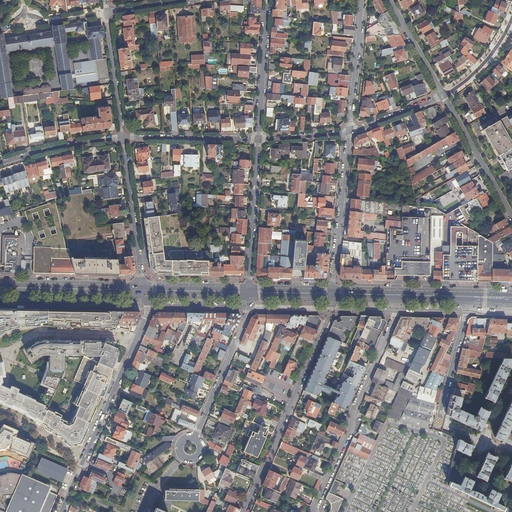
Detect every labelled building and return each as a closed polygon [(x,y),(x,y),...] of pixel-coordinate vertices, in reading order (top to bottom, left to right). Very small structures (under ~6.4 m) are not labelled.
[(251,0),(252,6),(250,6),(250,14),(260,15),(261,0),(251,0)] [(272,17),(282,18),(282,13),(284,13),(284,10),(286,10),(286,8),(285,0),(276,0),(275,11),(273,10),(272,17)] [(285,0),(286,8),(296,9),(294,0),(285,0)] [(294,0),(296,9),(296,10),(308,8),(307,1),(301,2),(300,0),(294,0)] [(379,24),(367,30),(366,38),(375,37),(386,36),(400,36),(379,0),(377,0),(373,2),(381,16),(380,17),(379,18),(379,21),(379,24)] [(397,0),(403,10),(408,7),(412,5),(408,0),(397,0)] [(412,5),(408,7),(410,11),(411,10),(416,19),(425,14),(422,10),(421,10),(419,5),(422,3),(419,0),(419,1),(412,5)] [(498,16),(505,19),(507,15),(503,14),(507,4),(497,0),(494,8),(492,7),(490,12),(498,16)] [(229,1),(220,2),(220,12),(230,11),(229,6),(229,1)] [(446,7),(443,8),(450,13),(454,17),(460,13),(452,10),(446,7)] [(213,9),(201,10),(202,21),(206,21),(206,17),(213,17),(213,9)] [(494,25),(498,16),(490,12),(488,12),(484,21),(494,25)] [(460,13),(454,17),(451,18),(453,22),(459,19),(460,13)] [(339,21),(338,25),(352,26),(353,16),(345,15),(344,22),(339,21)] [(125,27),(133,25),(135,25),(135,23),(134,18),(134,16),(123,17),(124,27),(125,27)] [(166,16),(156,17),(157,24),(157,30),(167,29),(166,16)] [(178,18),(179,43),(184,43),(184,46),(192,45),(191,42),(196,42),(194,17),(178,18)] [(275,20),(274,25),(282,26),(282,27),(289,27),(290,23),(288,23),(288,18),(287,18),(283,18),(283,20),(275,20)] [(249,19),(249,22),(248,21),(248,23),(244,22),(244,27),(259,28),(260,23),(256,23),(256,19),(249,19)] [(418,25),(423,34),(431,29),(428,24),(426,21),(418,25)] [(108,76),(106,59),(106,56),(103,56),(103,59),(102,59),(99,38),(103,37),(102,27),(91,29),(87,29),(86,24),(86,23),(77,24),(52,28),(53,33),(3,40),(3,36),(0,36),(0,89),(2,99),(8,98),(13,98),(5,52),(55,44),(62,91),(69,91),(73,90),(64,33),(75,31),(76,33),(87,31),(88,39),(91,61),(81,63),(81,65),(74,66),(76,84),(106,80),(106,78),(107,76),(108,76)] [(312,36),(320,36),(321,31),(319,31),(319,24),(313,23),(313,29),(312,36)] [(336,25),(333,25),(332,31),(336,31),(337,28),(344,29),(343,35),(353,35),(354,26),(352,26),(338,25),(336,25)] [(492,31),(484,26),(482,30),(479,28),(474,37),(485,44),(492,31)] [(124,30),(126,47),(135,46),(133,30),(134,29),(134,28),(124,30)] [(280,29),(272,28),(271,38),(284,39),(286,40),(287,40),(288,34),(284,33),(285,32),(280,32),(280,29)] [(425,37),(431,48),(440,43),(444,41),(443,38),(438,41),(436,37),(438,37),(437,36),(436,36),(434,33),(425,37)] [(386,36),(392,48),(401,46),(405,45),(400,36),(386,36)] [(284,41),(284,39),(271,38),(270,53),(275,54),(276,48),(284,48),(284,41)] [(464,47),(461,53),(464,55),(469,61),(474,65),(477,61),(466,52),(469,47),(470,48),(474,43),(465,38),(461,45),(464,47)] [(444,41),(440,43),(443,48),(449,44),(446,40),(444,41)] [(328,51),(327,56),(343,57),(344,52),(345,52),(346,44),(332,42),(331,50),(332,50),(332,51),(328,51)] [(240,55),(250,55),(251,44),(241,44),(240,55)] [(140,49),(139,45),(135,46),(126,47),(118,48),(121,71),(132,70),(131,61),(132,61),(132,59),(130,60),(129,51),(138,50),(138,49),(140,49)] [(381,50),(381,54),(386,53),(393,52),(397,62),(406,59),(401,46),(392,48),(381,50)] [(435,60),(437,63),(449,56),(450,56),(448,53),(450,52),(448,48),(439,54),(441,57),(435,60)] [(511,50),(509,54),(507,57),(505,61),(503,60),(501,64),(509,70),(510,71),(511,72),(511,70),(511,50)] [(231,65),(239,65),(249,66),(250,55),(240,55),(232,54),(231,65)] [(469,61),(464,55),(462,57),(458,60),(459,62),(454,65),(458,72),(464,69),(463,68),(467,66),(466,64),(469,61)] [(192,65),(192,66),(195,66),(199,65),(205,65),(204,56),(191,57),(192,64),(187,64),(187,66),(192,65)] [(449,56),(437,63),(445,77),(454,72),(449,63),(452,61),(449,56)] [(292,68),(292,61),(292,59),(281,58),(280,67),(292,68)] [(342,61),(334,60),(333,64),(329,64),(328,63),(327,71),(328,71),(327,74),(328,75),(338,75),(341,76),(341,72),(340,72),(342,61)] [(504,72),(498,66),(496,68),(492,72),(499,78),(504,72)] [(239,67),(233,67),(233,71),(238,72),(238,77),(248,77),(248,73),(257,73),(257,68),(239,67)] [(282,83),(289,83),(290,72),(282,72),(282,83)] [(308,85),(316,86),(317,74),(309,73),(309,77),(308,81),(308,85)] [(397,82),(393,74),(384,78),(387,85),(397,82)] [(422,74),(415,77),(418,83),(425,80),(422,74)] [(338,79),(338,75),(328,75),(328,78),(327,85),(348,87),(348,82),(340,81),(341,79),(338,79)] [(207,90),(218,91),(218,86),(217,86),(218,78),(206,77),(206,88),(207,90)] [(484,87),(482,89),(489,96),(491,94),(488,90),(490,88),(492,87),(495,84),(489,77),(481,83),(484,87)] [(127,80),(128,91),(139,89),(138,85),(135,85),(134,79),(127,80)] [(279,89),(282,90),(283,83),(279,83),(279,84),(273,84),(274,83),(268,82),(268,86),(273,86),(273,93),(278,94),(279,89)] [(364,82),(363,97),(371,95),(374,94),(375,89),(370,88),(371,83),(364,82)] [(302,87),(301,92),(301,94),(301,97),(307,98),(308,85),(304,85),(294,84),(294,86),(294,93),(298,93),(298,88),(301,88),(301,87),(302,87)] [(419,85),(412,88),(414,92),(416,98),(426,94),(423,84),(419,86),(419,85)] [(411,85),(400,89),(402,96),(414,92),(412,88),(411,85)] [(51,93),(51,88),(47,86),(43,86),(40,90),(38,88),(37,90),(35,89),(33,91),(30,88),(26,88),(23,92),(23,96),(38,95),(51,93)] [(100,99),(99,87),(90,88),(91,100),(100,99)] [(330,100),(339,101),(340,96),(347,97),(348,89),(330,87),(329,95),(331,95),(330,100)] [(139,89),(128,91),(129,102),(140,100),(139,89)] [(176,100),(175,90),(172,90),(172,94),(173,98),(165,98),(165,107),(171,107),(171,113),(172,115),(172,116),(171,116),(172,125),(173,132),(178,132),(176,100)] [(240,92),(228,91),(228,95),(225,95),(225,102),(239,103),(240,92)] [(465,97),(471,110),(483,103),(480,96),(476,98),(473,91),(469,93),(469,94),(465,97)] [(59,101),(58,92),(53,93),(53,98),(54,105),(65,104),(67,104),(68,103),(67,100),(59,101)] [(268,95),(267,100),(273,101),(273,102),(281,103),(281,98),(283,98),(288,99),(288,103),(291,103),(292,97),(268,95)] [(389,99),(388,96),(379,100),(380,102),(377,104),(379,111),(389,107),(390,111),(393,109),(389,99)] [(292,97),(291,103),(306,105),(306,104),(307,98),(301,97),(300,97),(300,99),(297,99),(297,97),(292,97)] [(307,98),(306,104),(316,105),(316,113),(315,113),(314,123),(320,123),(321,114),(321,109),(322,99),(307,98)] [(363,99),(361,108),(369,109),(372,109),(377,109),(374,103),(370,104),(370,99),(363,99)] [(480,105),(472,110),(477,118),(485,113),(480,105)] [(428,109),(432,119),(432,121),(437,119),(433,107),(428,109)] [(112,126),(109,108),(98,109),(99,117),(100,117),(100,119),(98,120),(96,119),(96,117),(81,119),(82,124),(82,125),(85,124),(85,127),(83,127),(83,131),(83,132),(110,129),(112,126)] [(369,117),(369,112),(369,109),(361,108),(360,116),(369,117)] [(155,126),(154,115),(153,110),(137,112),(138,120),(146,119),(147,127),(155,126)] [(11,123),(10,111),(8,111),(0,112),(0,117),(7,116),(8,122),(9,122),(10,123),(11,123)] [(221,116),(220,111),(208,112),(209,122),(213,122),(216,122),(217,123),(221,123),(221,120),(221,116)] [(178,114),(179,126),(190,125),(190,115),(185,115),(185,113),(184,112),(183,112),(183,113),(183,114),(178,114)] [(425,122),(421,112),(415,114),(420,128),(422,127),(421,124),(425,122)] [(71,132),(70,126),(69,121),(68,113),(64,113),(65,125),(64,125),(64,126),(60,127),(60,133),(62,133),(71,132)] [(321,114),(320,123),(330,123),(330,113),(321,114)] [(205,114),(194,115),(194,125),(206,124),(205,114)] [(414,127),(407,129),(409,133),(411,140),(421,136),(422,138),(424,137),(423,136),(422,132),(420,128),(415,114),(410,116),(414,127)] [(236,128),(245,128),(245,117),(241,117),(241,119),(235,120),(236,128)] [(249,119),(249,117),(245,117),(245,128),(248,128),(253,128),(254,119),(249,119)] [(432,125),(434,129),(434,130),(435,130),(444,124),(449,122),(446,117),(432,125)] [(498,122),(504,132),(511,126),(509,120),(507,117),(498,122)] [(279,120),(278,130),(278,132),(289,131),(290,124),(290,119),(282,120),(279,120)] [(230,120),(221,120),(221,123),(222,128),(231,128),(230,120)] [(511,148),(511,146),(504,132),(498,122),(484,130),(488,138),(494,149),(495,149),(499,156),(511,148)] [(83,131),(83,127),(82,125),(82,124),(74,125),(70,126),(71,132),(71,133),(83,131)] [(444,124),(435,130),(441,140),(450,135),(444,124)] [(26,143),(24,131),(23,126),(15,127),(14,125),(12,126),(12,129),(12,132),(14,145),(26,143)] [(399,137),(406,134),(402,125),(393,128),(397,138),(399,137)] [(44,139),(42,127),(35,128),(36,135),(30,135),(31,141),(44,139)] [(56,135),(55,127),(48,128),(48,127),(45,127),(45,128),(44,128),(45,137),(56,135)] [(379,128),(367,133),(370,139),(374,138),(374,139),(382,136),(380,133),(379,128)] [(383,132),(386,140),(394,137),(391,129),(383,132)] [(14,145),(12,132),(6,133),(8,145),(14,145)] [(412,186),(436,172),(433,166),(412,178),(411,175),(415,175),(413,168),(410,169),(410,167),(414,165),(413,163),(446,144),(447,145),(448,144),(449,146),(459,140),(455,133),(450,135),(441,140),(429,147),(428,148),(417,154),(414,156),(406,160),(408,169),(410,176),(410,178),(412,186)] [(354,140),(353,147),(355,147),(368,142),(365,134),(357,137),(354,140)] [(303,143),(298,143),(298,148),(292,147),(291,154),(297,155),(297,159),(302,159),(302,158),(303,143)] [(290,144),(279,145),(279,150),(273,149),(272,153),(270,153),(270,159),(280,160),(281,154),(289,155),(290,144)] [(413,144),(401,148),(404,156),(409,154),(408,154),(413,152),(414,156),(417,154),(413,144)] [(326,145),(325,155),(335,156),(336,146),(326,145)] [(137,157),(138,163),(147,162),(152,161),(151,157),(150,157),(149,148),(148,148),(148,147),(143,148),(143,149),(136,150),(137,155),(138,155),(139,157),(137,157)] [(396,149),(400,160),(406,160),(404,156),(401,148),(401,147),(396,149)] [(361,151),(353,150),(353,155),(380,158),(376,148),(368,151),(366,150),(364,150),(362,150),(361,151)] [(511,168),(511,148),(499,156),(498,156),(507,172),(511,168)] [(449,159),(451,164),(464,157),(461,152),(458,154),(457,153),(453,154),(454,156),(449,159)] [(74,164),(72,155),(63,157),(67,177),(67,178),(71,178),(68,165),(74,164)] [(93,158),(84,160),(85,173),(109,170),(108,156),(98,158),(99,161),(93,162),(93,158)] [(199,167),(199,156),(181,156),(181,161),(181,166),(181,167),(199,167)] [(67,177),(63,157),(51,159),(52,168),(60,166),(62,178),(67,177)] [(359,159),(357,170),(365,171),(373,172),(374,161),(359,159)] [(447,168),(450,173),(453,171),(456,169),(465,164),(462,159),(447,168)] [(406,160),(400,160),(400,165),(404,166),(405,170),(408,169),(406,160)] [(240,161),(239,169),(251,170),(251,161),(240,161)] [(51,171),(51,168),(48,169),(46,162),(37,164),(40,177),(52,174),(51,171)] [(147,162),(138,163),(139,173),(144,172),(144,174),(146,174),(146,172),(149,171),(147,162)] [(325,164),(324,174),(334,175),(335,165),(325,164)] [(465,164),(456,169),(459,175),(468,170),(465,164)] [(38,177),(35,165),(26,167),(29,180),(34,178),(38,177)] [(170,173),(162,174),(162,179),(180,176),(181,167),(181,166),(175,166),(174,174),(170,175),(170,173)] [(478,173),(475,168),(467,172),(470,178),(478,173)] [(365,171),(357,170),(357,174),(359,175),(358,185),(369,187),(371,176),(364,175),(365,171)] [(231,183),(231,184),(232,184),(243,185),(244,171),(234,171),(233,183),(231,183)] [(466,172),(451,180),(455,187),(470,180),(466,172)] [(313,175),(300,173),(300,174),(300,175),(300,182),(305,182),(312,183),(313,175)] [(21,183),(19,175),(4,179),(6,187),(11,186),(11,187),(21,183)] [(215,175),(203,175),(203,177),(203,180),(203,182),(215,183),(215,175)] [(299,175),(292,175),(291,193),(299,194),(300,182),(300,175),(299,175)] [(323,175),(322,184),(330,184),(331,177),(325,176),(326,175),(323,175)] [(106,177),(107,188),(116,187),(118,187),(116,176),(106,177)] [(144,194),(154,192),(152,182),(143,183),(144,194)] [(478,194),(472,182),(460,189),(466,201),(461,204),(462,206),(483,195),(482,192),(478,194)] [(243,185),(232,184),(232,187),(235,187),(235,195),(243,196),(243,185)] [(322,184),(321,184),(319,194),(329,195),(330,184),(322,184)] [(369,187),(358,185),(357,197),(364,198),(368,198),(368,195),(370,195),(370,193),(368,193),(369,192),(369,187)] [(103,189),(104,201),(113,199),(117,199),(116,187),(107,188),(103,189)] [(83,195),(82,188),(75,189),(75,191),(69,192),(70,196),(83,195)] [(180,189),(169,191),(171,210),(176,210),(176,215),(180,214),(180,208),(180,207),(177,207),(176,194),(180,193),(180,189)] [(57,198),(55,190),(53,190),(54,195),(48,196),(47,192),(44,192),(46,200),(46,202),(57,198)] [(491,204),(485,193),(483,195),(462,206),(458,208),(461,213),(466,222),(469,220),(483,212),(482,210),(491,204)] [(216,198),(218,198),(218,196),(202,195),(202,196),(202,208),(203,208),(208,208),(208,198),(211,198),(211,199),(216,199),(216,198)] [(288,197),(272,195),(272,201),(277,201),(276,208),(287,209),(288,197)] [(235,207),(243,208),(243,198),(236,197),(235,207)] [(314,198),(313,208),(319,209),(324,209),(325,199),(314,198)] [(351,200),(350,212),(379,215),(386,216),(387,209),(399,211),(400,205),(367,202),(364,201),(351,200)] [(121,211),(120,205),(109,207),(109,209),(106,209),(106,210),(105,210),(96,211),(97,214),(105,213),(121,211)] [(12,214),(10,208),(0,211),(0,215),(1,217),(12,214)] [(324,209),(319,209),(319,214),(317,213),(317,216),(318,216),(318,217),(333,219),(334,210),(324,209)] [(280,211),(269,210),(267,226),(279,227),(280,211)] [(245,212),(238,211),(237,215),(236,215),(236,213),(233,213),(232,220),(245,220),(245,212)] [(359,239),(359,231),(360,223),(361,215),(366,216),(365,221),(379,222),(379,215),(350,212),(347,237),(359,239)] [(442,216),(430,216),(430,247),(434,247),(434,244),(438,244),(438,240),(442,240),(442,216)] [(146,219),(144,219),(148,248),(149,259),(150,270),(157,276),(180,277),(180,276),(184,276),(189,276),(208,277),(209,263),(209,254),(209,252),(190,252),(190,255),(187,255),(187,262),(184,262),(184,252),(171,252),(168,256),(170,257),(171,259),(172,261),(164,261),(162,246),(163,246),(162,239),(161,232),(159,217),(146,219)] [(387,222),(386,229),(401,230),(401,218),(389,217),(388,222),(387,222)] [(398,276),(401,276),(430,277),(430,255),(425,255),(425,219),(407,218),(401,218),(401,230),(386,229),(386,231),(386,235),(386,242),(386,267),(385,281),(393,281),(395,281),(398,276)] [(215,229),(215,234),(227,234),(230,235),(241,235),(246,235),(247,220),(245,220),(232,220),(232,219),(231,219),(231,222),(237,223),(237,226),(234,226),(233,229),(237,229),(236,233),(231,232),(231,230),(221,229),(220,230),(215,229)] [(472,224),(469,220),(466,222),(460,225),(468,229),(472,224)] [(505,220),(489,229),(491,234),(495,232),(494,230),(498,228),(499,230),(507,225),(505,220)] [(327,222),(317,221),(316,232),(325,233),(325,234),(326,234),(331,235),(332,231),(326,231),(327,222)] [(125,239),(123,223),(113,225),(114,241),(115,241),(122,240),(125,239)] [(282,245),(282,242),(271,241),(270,241),(271,232),(283,233),(283,230),(259,228),(258,243),(271,244),(274,244),(278,244),(282,245)] [(509,228),(487,241),(493,244),(505,237),(511,233),(509,228)] [(478,235),(468,229),(468,240),(478,241),(478,235)] [(286,279),(291,279),(293,257),(295,232),(293,231),(283,230),(283,233),(271,232),(270,241),(271,241),(282,242),(282,245),(281,250),(278,250),(278,244),(274,244),(271,244),(271,245),(267,245),(267,251),(271,251),(270,255),(266,255),(266,256),(270,256),(281,257),(279,278),(286,279)] [(325,234),(316,233),(314,247),(321,247),(322,247),(323,239),(324,239),(325,236),(326,236),(326,234),(325,234)] [(364,233),(363,239),(370,240),(374,240),(380,241),(386,242),(386,235),(364,233)] [(241,235),(230,235),(228,236),(228,238),(230,240),(231,240),(231,242),(232,242),(232,243),(241,244),(241,239),(242,240),(242,236),(241,236),(241,235)] [(492,270),(492,260),(492,255),(492,252),(493,245),(493,244),(487,241),(481,237),(478,235),(478,241),(478,247),(477,282),(492,283),(492,270)] [(19,257),(19,242),(19,238),(5,237),(5,242),(4,242),(4,265),(4,266),(4,271),(9,271),(9,273),(11,273),(11,272),(14,272),(14,273),(21,273),(23,273),(23,272),(24,262),(24,260),(23,260),(19,257)] [(124,253),(122,240),(115,241),(117,254),(119,254),(124,253)] [(379,244),(380,241),(374,240),(373,251),(373,253),(373,257),(373,280),(379,280),(385,281),(386,267),(381,267),(380,259),(379,259),(379,253),(380,253),(380,251),(379,251),(379,246),(380,246),(380,245),(379,244)] [(361,256),(361,244),(343,242),(339,277),(341,280),(349,280),(360,280),(361,269),(349,269),(349,267),(348,267),(348,269),(346,268),(346,266),(351,266),(352,259),(350,259),(350,256),(354,256),(354,262),(357,262),(357,265),(361,266),(361,256)] [(511,242),(503,248),(504,249),(507,254),(508,254),(511,251),(511,242)] [(258,255),(266,256),(266,255),(270,255),(271,251),(267,251),(267,245),(271,245),(271,244),(258,243),(258,255)] [(209,252),(209,254),(212,254),(212,253),(219,253),(219,246),(209,246),(209,252)] [(307,246),(306,258),(308,258),(308,251),(307,251),(307,250),(314,251),(314,247),(311,246),(307,246)] [(232,247),(229,247),(228,247),(228,250),(232,250),(231,256),(239,257),(240,252),(245,252),(246,248),(240,248),(232,248),(232,247)] [(477,282),(478,247),(468,247),(450,247),(450,256),(442,256),(442,261),(442,266),(442,272),(442,282),(477,282)] [(74,274),(71,258),(69,250),(65,250),(51,250),(51,248),(36,248),(33,248),(33,257),(34,257),(33,271),(37,274),(74,274)] [(81,260),(110,261),(111,252),(81,251),(81,260)] [(135,273),(132,252),(124,253),(125,258),(123,258),(124,266),(118,266),(120,276),(132,276),(135,273)] [(313,266),(305,266),(304,279),(316,279),(324,279),(327,276),(329,254),(316,253),(315,265),(313,266)] [(268,278),(270,256),(266,256),(258,255),(256,275),(259,278),(264,278),(268,278)] [(279,278),(281,257),(270,256),(268,278),(274,278),(279,278)] [(367,271),(367,263),(365,263),(365,256),(361,256),(361,266),(361,269),(360,280),(368,280),(373,280),(373,257),(372,257),(372,260),(368,260),(368,271),(367,271)] [(245,257),(231,257),(231,266),(224,266),(223,277),(241,278),(244,275),(245,257)] [(299,258),(293,257),(291,279),(300,279),(300,274),(298,273),(298,271),(297,271),(299,258)] [(110,261),(81,260),(72,260),(72,258),(71,258),(74,274),(91,275),(120,276),(118,266),(118,261),(110,261)] [(213,264),(209,263),(208,277),(223,277),(224,266),(224,265),(224,259),(223,259),(222,263),(218,263),(218,267),(213,267),(213,264)] [(509,270),(492,270),(492,283),(509,283),(509,273),(509,272),(509,270)] [(437,271),(436,271),(435,271),(435,272),(433,272),(433,282),(442,282),(442,272),(437,272),(437,271)] [(87,311),(0,309),(0,336),(1,335),(14,330),(27,327),(58,327),(59,327),(59,328),(66,328),(66,329),(66,330),(70,330),(71,330),(71,327),(76,327),(91,328),(96,328),(97,328),(100,328),(100,330),(105,330),(105,329),(109,329),(112,329),(112,328),(112,326),(118,326),(124,312),(87,311)] [(137,327),(141,316),(139,313),(124,312),(118,326),(117,328),(120,329),(120,326),(137,327)] [(154,316),(145,336),(162,343),(164,339),(169,327),(170,324),(175,313),(159,313),(154,316)] [(185,328),(187,325),(187,314),(175,313),(170,324),(174,324),(174,327),(178,328),(178,330),(175,336),(173,335),(170,342),(176,346),(185,328)] [(200,324),(204,314),(187,314),(187,325),(190,325),(190,326),(192,326),(192,327),(183,346),(186,347),(185,348),(189,349),(189,348),(195,335),(198,327),(200,324)] [(214,323),(218,314),(204,314),(200,324),(202,324),(202,327),(205,327),(210,329),(211,326),(212,326),(214,323)] [(226,325),(230,314),(218,314),(214,323),(226,325)] [(236,329),(241,318),(239,315),(230,314),(226,325),(223,332),(221,335),(228,338),(232,327),(236,329)] [(252,318),(241,344),(246,346),(248,340),(254,342),(256,339),(256,338),(257,339),(257,337),(255,336),(258,329),(261,329),(263,325),(266,325),(266,315),(262,315),(257,315),(252,318)] [(266,325),(266,329),(271,331),(273,324),(277,324),(277,326),(280,326),(280,324),(282,324),(270,351),(275,353),(276,353),(280,343),(280,341),(286,328),(291,316),(266,315),(266,325)] [(286,328),(291,330),(293,326),(297,328),(298,324),(301,325),(300,328),(299,327),(298,329),(296,333),(300,335),(308,316),(291,316),(286,328)] [(292,354),(298,357),(304,341),(312,345),(322,322),(319,316),(308,316),(300,335),(298,341),(292,354)] [(336,320),(334,321),(327,337),(337,341),(343,343),(344,339),(343,339),(347,330),(352,332),(357,317),(341,317),(340,318),(340,319),(336,321),(336,320)] [(358,330),(351,346),(355,348),(358,341),(369,317),(361,317),(361,318),(359,321),(360,321),(360,322),(357,330),(358,330)] [(362,343),(364,344),(372,328),(382,333),(386,323),(383,317),(369,317),(358,341),(362,343)] [(389,344),(415,356),(419,349),(403,342),(404,338),(409,340),(414,330),(414,329),(419,331),(421,332),(417,339),(419,340),(423,333),(425,334),(432,318),(415,318),(400,318),(389,344)] [(423,367),(437,338),(436,337),(440,328),(444,319),(437,318),(432,318),(425,334),(422,341),(419,349),(415,356),(409,368),(406,376),(405,377),(409,378),(408,380),(410,381),(413,382),(416,384),(418,378),(422,380),(423,376),(420,375),(416,373),(419,365),(423,367)] [(446,354),(456,331),(457,331),(459,322),(456,319),(449,319),(445,331),(452,331),(450,336),(448,335),(445,341),(442,340),(439,345),(442,346),(431,371),(433,372),(437,373),(438,371),(438,370),(446,354)] [(476,329),(477,319),(472,319),(469,322),(466,336),(472,336),(472,329),(476,329)] [(487,334),(491,320),(477,319),(476,329),(472,329),(472,336),(477,336),(477,339),(480,340),(481,337),(486,337),(487,334)] [(492,333),(495,320),(491,320),(487,334),(491,335),(492,333)] [(506,334),(507,324),(507,320),(495,320),(492,333),(506,334)] [(169,327),(164,339),(168,341),(170,336),(171,336),(173,332),(169,330),(170,328),(169,327)] [(200,328),(198,327),(195,335),(197,336),(195,340),(202,342),(205,335),(198,332),(200,328)] [(221,335),(223,332),(214,328),(211,334),(213,335),(212,339),(215,340),(213,345),(214,346),(211,352),(213,353),(214,352),(216,348),(218,343),(221,335)] [(286,331),(282,339),(293,344),(297,335),(286,331)] [(451,356),(457,331),(456,331),(446,354),(451,356)] [(271,336),(266,334),(255,361),(259,363),(271,336)] [(149,343),(160,347),(162,343),(145,336),(143,341),(148,344),(149,343)] [(211,341),(207,339),(201,353),(194,368),(192,373),(193,373),(197,375),(212,342),(211,341)] [(498,339),(490,339),(490,341),(488,347),(496,347),(496,343),(498,343),(498,339)] [(490,341),(485,340),(485,341),(482,353),(465,349),(463,349),(456,374),(479,379),(484,362),(482,362),(479,372),(466,368),(468,358),(474,359),(475,357),(485,359),(487,353),(488,347),(490,341)] [(466,344),(465,349),(482,353),(485,341),(480,340),(478,347),(466,344)] [(84,357),(111,369),(112,368),(113,369),(119,355),(108,350),(111,343),(108,342),(106,345),(99,342),(80,341),(80,343),(73,343),(73,342),(46,342),(43,342),(41,343),(39,343),(35,345),(32,346),(33,348),(27,352),(29,355),(28,357),(31,360),(33,361),(37,358),(37,357),(38,359),(39,358),(41,357),(43,356),(46,356),(46,355),(51,355),(51,358),(49,358),(49,370),(47,374),(47,373),(46,374),(46,376),(44,378),(44,379),(45,379),(43,384),(49,387),(45,395),(53,398),(60,380),(65,370),(65,358),(79,358),(80,356),(80,357),(84,357)] [(355,364),(357,359),(359,359),(361,355),(358,354),(360,350),(361,347),(362,343),(358,341),(355,348),(353,353),(351,357),(349,361),(355,364)] [(114,344),(111,343),(108,350),(119,355),(119,354),(116,353),(111,351),(112,347),(114,344)] [(226,346),(218,343),(216,348),(226,353),(229,346),(226,345),(226,346)] [(367,345),(365,350),(366,350),(366,351),(369,352),(368,355),(369,356),(368,358),(370,359),(374,350),(370,348),(371,347),(367,345)] [(157,354),(159,349),(156,347),(154,352),(140,347),(138,351),(148,355),(155,358),(157,354)] [(226,353),(216,348),(214,352),(218,354),(218,356),(224,358),(224,357),(226,353)] [(142,364),(145,358),(147,359),(148,355),(138,351),(131,367),(140,371),(144,372),(145,369),(144,369),(146,365),(142,364)] [(270,351),(266,359),(271,361),(272,362),(275,353),(270,351)] [(269,368),(273,370),(279,354),(276,353),(275,353),(272,362),(269,368)] [(167,359),(157,354),(155,358),(165,363),(167,359)] [(283,374),(291,377),(297,364),(295,363),(298,357),(292,354),(284,373),(283,374)] [(443,377),(448,367),(449,363),(451,356),(446,354),(438,370),(438,371),(437,373),(443,377)] [(67,443),(70,445),(81,443),(82,440),(83,437),(86,430),(89,423),(90,419),(92,414),(94,414),(97,408),(95,408),(96,405),(97,405),(98,404),(99,402),(101,398),(102,396),(100,396),(102,393),(103,393),(106,392),(107,391),(109,385),(111,379),(108,378),(108,376),(111,369),(84,357),(74,381),(85,385),(87,387),(86,389),(85,393),(84,393),(81,398),(80,397),(76,406),(79,407),(72,423),(68,425),(67,424),(67,422),(61,420),(62,416),(55,412),(55,413),(47,410),(42,424),(47,426),(47,428),(47,429),(53,432),(57,434),(57,435),(57,436),(61,437),(61,439),(65,443),(66,444),(67,444),(67,443)] [(266,359),(265,359),(261,368),(267,370),(271,361),(266,359)] [(409,368),(387,359),(384,366),(400,373),(406,376),(409,368)] [(509,370),(511,362),(511,359),(506,359),(503,359),(485,398),(494,402),(497,396),(499,393),(498,393),(502,385),(504,382),(503,381),(507,373),(508,373),(509,370)] [(255,361),(253,360),(252,362),(254,362),(251,369),(256,372),(259,363),(255,361)] [(51,403),(53,398),(45,395),(44,395),(40,404),(35,402),(35,401),(18,393),(19,390),(12,387),(10,390),(7,388),(5,388),(3,387),(1,386),(2,383),(2,378),(6,377),(5,373),(4,373),(3,367),(4,367),(3,362),(0,362),(0,402),(1,403),(2,404),(7,406),(15,409),(20,411),(26,414),(37,421),(41,423),(42,424),(47,410),(48,408),(51,403)] [(233,370),(239,373),(247,376),(248,373),(249,370),(246,369),(245,372),(237,368),(238,364),(233,362),(230,369),(233,370)] [(192,373),(194,368),(183,364),(181,368),(192,373)] [(401,387),(405,377),(406,376),(400,373),(394,385),(384,381),(386,376),(385,376),(387,373),(378,369),(372,383),(376,385),(381,387),(384,387),(388,388),(398,393),(401,387)] [(232,372),(229,370),(225,381),(233,384),(234,384),(234,383),(239,373),(233,370),(232,372)] [(144,372),(140,371),(138,375),(136,380),(134,385),(145,389),(147,385),(149,384),(150,382),(149,380),(151,375),(146,373),(144,372)] [(216,377),(205,372),(203,378),(205,379),(209,380),(213,382),(216,377)] [(252,372),(251,375),(248,373),(247,376),(263,383),(265,377),(255,373),(252,372)] [(424,399),(437,373),(433,372),(429,380),(425,388),(420,387),(414,390),(413,393),(412,396),(424,399)] [(162,373),(159,379),(160,379),(173,385),(176,380),(175,379),(165,375),(162,373)] [(201,389),(205,379),(203,378),(200,377),(199,376),(197,375),(193,373),(188,384),(190,385),(192,385),(201,389)] [(439,403),(442,389),(437,388),(437,385),(439,386),(443,377),(437,373),(424,399),(434,402),(439,403)] [(247,376),(245,380),(258,386),(255,394),(257,395),(258,395),(263,383),(247,376)] [(474,390),(476,387),(473,386),(469,385),(469,387),(466,386),(457,383),(455,389),(469,392),(472,393),(474,390)] [(145,398),(148,390),(145,389),(134,385),(133,384),(131,389),(135,391),(135,393),(145,398)] [(381,402),(382,403),(388,388),(384,387),(381,387),(376,385),(370,398),(378,401),(381,402)] [(196,399),(200,390),(191,386),(189,391),(188,390),(186,395),(196,399)] [(400,421),(412,396),(413,393),(401,387),(398,393),(391,407),(387,417),(400,421)] [(464,395),(471,396),(472,393),(469,392),(455,389),(454,396),(462,398),(463,398),(464,395)] [(255,394),(245,390),(241,398),(254,403),(254,402),(250,400),(252,394),(254,395),(255,394)] [(366,416),(375,420),(380,409),(375,407),(377,404),(378,401),(370,398),(366,396),(364,399),(373,403),(372,405),(371,404),(366,416)] [(434,402),(424,399),(412,396),(400,421),(412,424),(428,429),(431,418),(435,419),(436,415),(432,414),(435,404),(434,404),(434,402)] [(462,399),(462,398),(454,396),(451,396),(446,415),(466,424),(480,431),(491,409),(484,406),(482,409),(480,408),(477,415),(477,416),(473,417),(460,411),(459,411),(458,408),(459,407),(461,399),(462,399)] [(252,407),(252,408),(256,410),(255,413),(257,414),(265,417),(267,413),(264,412),(268,404),(267,404),(268,402),(264,400),(263,402),(259,401),(260,398),(257,397),(254,402),(254,403),(252,407)] [(254,403),(241,398),(235,414),(236,414),(247,419),(248,416),(244,414),(248,405),(252,407),(254,403)] [(123,399),(118,410),(126,414),(127,414),(132,403),(123,399)] [(308,400),(304,410),(310,412),(308,416),(315,419),(321,406),(308,400)] [(495,438),(504,442),(511,423),(511,401),(509,407),(509,408),(507,410),(507,411),(501,426),(500,426),(499,429),(499,430),(495,438)] [(327,412),(334,415),(338,406),(332,403),(327,412)] [(149,410),(138,405),(136,409),(146,413),(147,413),(147,412),(148,413),(149,410)] [(182,408),(181,411),(190,415),(198,418),(200,413),(183,405),(182,408)] [(224,409),(219,421),(230,426),(231,422),(232,423),(236,414),(235,414),(234,413),(224,409)] [(147,423),(155,426),(159,416),(160,415),(155,413),(152,411),(147,423)] [(125,415),(117,412),(113,421),(122,424),(121,425),(127,428),(128,423),(127,421),(124,419),(125,415)] [(37,422),(37,421),(26,414),(25,415),(30,418),(37,422)] [(161,423),(163,424),(166,419),(162,417),(159,416),(155,426),(153,430),(153,431),(158,433),(161,427),(161,426),(160,425),(161,423)] [(193,430),(195,425),(179,418),(178,420),(175,419),(174,422),(193,430)] [(306,425),(299,422),(299,423),(291,420),(288,427),(301,433),(302,434),(306,425)] [(310,420),(307,426),(319,431),(322,426),(322,425),(310,420)] [(372,431),(379,434),(384,424),(382,424),(377,421),(372,431)] [(327,430),(334,434),(334,435),(337,436),(338,435),(342,437),(345,429),(330,422),(327,430)] [(32,452),(35,446),(34,446),(35,444),(21,438),(17,436),(17,434),(18,432),(18,431),(12,428),(9,427),(4,424),(1,429),(0,430),(0,452),(6,451),(7,450),(29,460),(32,452)] [(215,428),(210,438),(220,443),(221,442),(225,443),(231,431),(219,425),(217,429),(215,428)] [(117,426),(112,437),(122,441),(122,440),(126,442),(128,438),(130,438),(132,435),(131,432),(129,431),(117,426)] [(244,452),(249,455),(250,456),(251,456),(252,456),(257,458),(268,434),(266,433),(267,430),(267,429),(262,427),(261,426),(261,427),(257,434),(250,431),(247,437),(250,438),(244,452)] [(284,437),(292,440),(294,435),(299,437),(301,433),(288,427),(284,437)] [(102,435),(100,439),(108,443),(109,443),(126,450),(132,453),(125,467),(125,465),(114,460),(114,458),(113,457),(117,448),(108,444),(103,456),(95,452),(93,456),(117,466),(129,472),(134,474),(136,471),(143,466),(139,464),(140,461),(141,460),(138,459),(139,458),(140,458),(143,453),(102,435)] [(316,440),(311,450),(316,452),(315,454),(319,456),(320,454),(321,454),(325,444),(330,446),(332,441),(331,441),(318,435),(316,440)] [(367,461),(376,441),(367,437),(366,437),(363,435),(361,435),(358,441),(353,439),(347,452),(367,461)] [(505,511),(507,509),(500,506),(500,505),(495,504),(501,492),(492,488),(487,499),(486,499),(485,499),(485,498),(482,496),(482,495),(474,492),(474,493),(471,491),(470,492),(469,492),(469,490),(474,480),(465,475),(460,487),(456,485),(455,484),(450,482),(450,481),(451,476),(452,476),(458,453),(458,451),(462,452),(462,453),(465,454),(469,455),(473,447),(458,440),(447,485),(495,508),(500,511),(503,511),(505,511)] [(282,442),(280,446),(289,450),(291,446),(288,445),(282,442)] [(143,453),(141,459),(144,463),(143,464),(144,465),(148,463),(157,457),(171,448),(172,446),(172,444),(166,444),(148,455),(144,453),(143,453)] [(233,446),(233,445),(230,444),(225,457),(229,460),(231,455),(235,447),(233,446)] [(291,446),(289,450),(301,455),(302,451),(291,446)] [(487,454),(477,477),(485,481),(489,472),(490,470),(491,471),(492,470),(492,469),(492,468),(491,468),(492,466),(493,466),(496,458),(487,454)] [(225,457),(223,455),(219,463),(226,467),(229,460),(225,457)] [(312,455),(310,461),(307,459),(303,468),(309,471),(313,473),(319,458),(312,455)] [(93,456),(90,462),(114,473),(117,466),(93,456)] [(307,459),(300,456),(296,465),(300,467),(303,468),(307,459)] [(157,457),(148,463),(153,472),(162,466),(157,457)] [(42,458),(39,465),(65,476),(66,476),(64,475),(67,469),(42,458)] [(242,459),(236,474),(253,481),(259,466),(242,459)] [(63,483),(65,476),(39,465),(36,471),(45,475),(45,473),(58,479),(57,480),(63,483)] [(300,467),(296,465),(295,468),(294,467),(290,477),(298,480),(302,471),(299,469),(300,467)] [(215,477),(210,467),(202,472),(207,482),(215,477)] [(226,477),(229,471),(225,469),(223,473),(220,480),(219,484),(224,486),(227,488),(229,488),(232,480),(226,477)] [(107,486),(109,480),(87,470),(84,476),(97,482),(107,486)] [(232,480),(235,473),(229,471),(226,477),(232,480)] [(269,471),(263,485),(268,487),(272,489),(277,477),(280,478),(283,479),(283,478),(284,479),(278,492),(280,492),(283,494),(289,479),(269,471)] [(313,473),(309,471),(308,475),(319,480),(314,491),(317,492),(323,477),(313,473)] [(0,511),(6,511),(8,507),(13,495),(18,483),(22,476),(20,475),(17,474),(13,474),(10,473),(7,474),(7,475),(3,476),(0,476),(0,485),(1,487),(0,487),(0,511)] [(113,484),(120,486),(125,476),(123,475),(120,473),(119,473),(118,477),(116,476),(115,479),(115,480),(114,483),(113,484)] [(6,511),(50,511),(51,511),(58,496),(49,492),(51,487),(22,475),(22,476),(18,483),(13,495),(8,507),(6,511)] [(79,488),(93,494),(97,482),(84,476),(79,488)] [(302,485),(292,481),(287,491),(290,492),(288,496),(289,496),(290,497),(295,499),(298,494),(299,491),(302,485)] [(325,500),(326,501),(326,500),(327,500),(328,501),(330,503),(330,504),(331,504),(331,505),(331,507),(331,509),(331,510),(331,511),(330,511),(337,511),(338,511),(332,509),(333,505),(339,508),(343,500),(334,496),(336,492),(339,483),(334,481),(332,486),(329,493),(328,493),(325,500)] [(272,489),(268,487),(266,492),(267,492),(264,499),(275,503),(280,492),(278,492),(277,491),(275,490),(272,489)] [(166,490),(166,500),(173,500),(199,502),(199,491),(199,489),(194,488),(193,491),(169,489),(168,490),(166,490)] [(229,488),(227,490),(229,491),(225,500),(234,504),(240,493),(229,488)] [(161,505),(170,509),(170,508),(173,500),(166,500),(166,490),(165,490),(165,492),(165,493),(165,495),(164,497),(163,498),(158,509),(159,508),(160,508),(161,505)] [(204,491),(199,491),(199,502),(209,507),(211,502),(204,499),(204,497),(205,497),(204,491)] [(206,511),(211,511),(217,499),(216,499),(214,498),(213,497),(211,502),(209,507),(206,511)] [(267,509),(269,505),(257,500),(255,504),(267,509)] [(222,508),(227,511),(230,505),(222,502),(221,506),(222,507),(222,508)]
